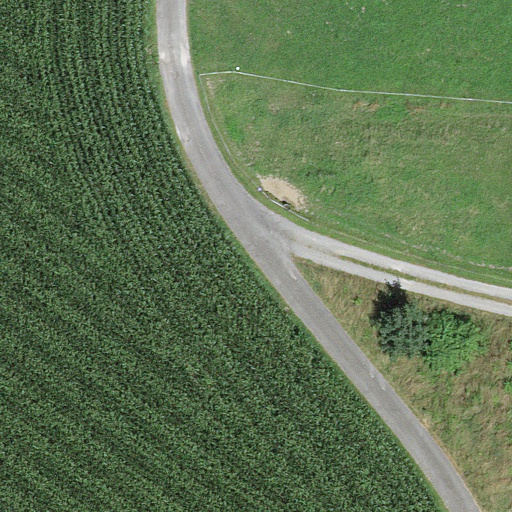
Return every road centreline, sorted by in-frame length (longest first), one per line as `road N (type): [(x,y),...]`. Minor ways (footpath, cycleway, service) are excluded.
road 1 (track): [(170,0),(170,101),(260,255),(396,425),(453,511)]
road 2 (track): [(236,214),(352,262),(511,302)]
